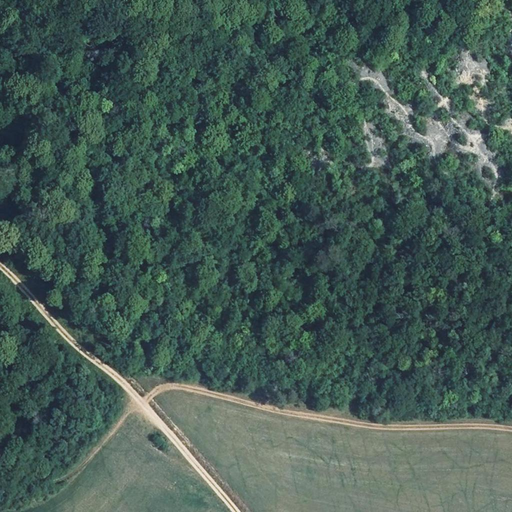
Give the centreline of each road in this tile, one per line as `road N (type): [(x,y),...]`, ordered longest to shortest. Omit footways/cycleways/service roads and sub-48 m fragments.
road 1 (track): [(0,472),(64,477),(139,398),(166,384),(376,425),(511,429)]
road 2 (track): [(236,511),(139,398),(0,265)]
